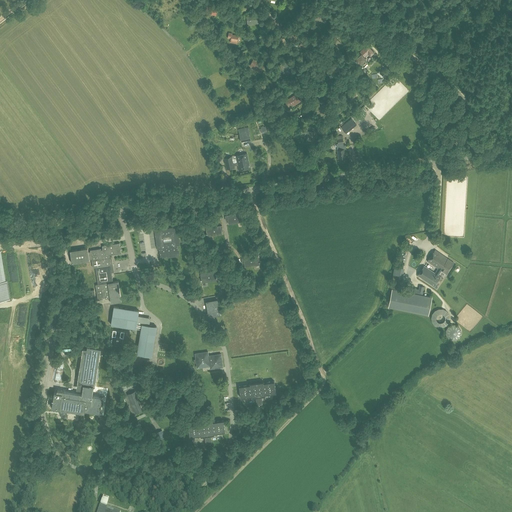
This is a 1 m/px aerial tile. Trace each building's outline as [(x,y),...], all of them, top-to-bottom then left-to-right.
[(209,15),(216,16),(217,10),(220,11),(221,5),(218,5),(217,8),(211,7),(207,6),(205,14),(209,15)] [(315,20),(326,22),(326,17),(328,17),(328,14),(327,14),(327,13),(316,12),(315,20)] [(247,17),(248,25),(259,24),(258,16),(247,17)] [(231,39),(230,42),(237,44),(238,38),(238,36),(232,35),(233,33),(229,32),(227,38),(231,39)] [(330,41),(335,47),(340,43),(336,37),(330,41)] [(299,46),(304,50),(307,46),(309,47),(313,42),(308,39),(306,41),(304,39),(299,46)] [(353,58),(358,63),(359,62),(361,63),(365,59),(364,57),(368,54),(370,57),(374,53),(367,45),(353,58)] [(255,70),(261,73),(265,66),(259,62),(254,59),(250,66),(255,69),(255,70)] [(278,67),(284,72),(283,73),(285,75),(289,71),(292,73),(295,71),(292,68),(291,69),(284,61),(278,67)] [(323,68),(325,76),(328,75),(329,76),(340,71),(337,63),(323,68)] [(380,73),(385,77),(391,71),(386,67),(380,73)] [(346,92),(350,99),(356,96),(354,92),(357,90),(354,85),(351,87),(352,89),(346,92)] [(284,101),(289,108),(303,100),(301,98),(299,99),(296,94),(284,101)] [(320,114),(321,116),(327,114),(326,107),(328,106),(327,100),(322,102),(323,105),(315,107),(317,114),(320,113),(320,114)] [(356,124),(352,120),(342,128),(346,132),(356,124)] [(239,129),(240,139),(251,136),(249,127),(239,129)] [(307,140),(313,140),(314,132),(307,131),(308,129),(301,129),(300,135),(307,136),(307,140)] [(337,150),(339,158),(345,157),(344,150),(346,150),(345,145),(344,145),(342,135),(337,136),(337,139),(338,144),(339,144),(339,150),(337,150)] [(238,165),(239,170),(250,168),(247,153),(236,156),(237,162),(233,163),(232,157),(225,158),(227,169),(234,167),(234,166),(238,165)] [(228,219),(229,224),(243,222),(242,213),(227,215),(225,216),(226,219),(228,219)] [(222,225),(221,226),(206,228),(207,236),(222,234),(221,229),(222,229),(222,225)] [(159,248),(160,258),(179,255),(178,245),(180,245),(177,227),(154,230),(157,248),(159,248)] [(110,298),(111,303),(121,301),(118,281),(113,282),(111,265),(113,265),(112,257),(111,257),(110,255),(121,253),(120,243),(102,246),(103,249),(101,250),(100,249),(90,250),(90,251),(88,252),(87,248),(70,251),(72,264),(89,261),(89,260),(91,259),(93,268),(95,267),(98,284),(95,285),(98,300),(103,299),(103,298),(105,297),(105,299),(110,298)] [(427,262),(436,268),(441,260),(436,257),(440,252),(435,249),(427,262)] [(0,300),(10,299),(7,281),(5,281),(1,251),(0,251),(0,300)] [(426,281),(434,286),(440,277),(438,276),(441,271),(446,274),(454,263),(440,252),(436,257),(441,260),(436,268),(437,269),(434,273),(432,271),(426,281)] [(244,258),(241,259),(242,262),(244,262),(245,267),(260,265),(258,256),(244,258)] [(417,275),(426,281),(432,271),(424,266),(417,275)] [(216,272),(215,272),(201,274),(202,282),(216,280),(215,275),(217,275),(216,272)] [(391,288),(405,290),(405,287),(400,286),(402,275),(393,273),(390,287),(391,288)] [(411,292),(422,295),(424,287),(421,286),(420,290),(411,289),(411,292)] [(388,307),(428,315),(432,297),(392,289),(388,307)] [(206,302),(209,317),(220,315),(217,300),(206,302)] [(137,354),(152,357),(157,326),(148,325),(149,318),(138,316),(139,311),(114,306),(111,324),(141,329),(137,354)] [(111,345),(122,347),(124,332),(113,330),(111,345)] [(87,349),(83,348),(77,384),(83,385),(82,394),(57,390),(57,393),(54,392),(52,408),(84,413),(85,411),(100,413),(102,397),(92,396),(94,387),(95,387),(101,349),(87,347),(87,349)] [(211,366),(212,369),(223,367),(221,354),(208,356),(208,352),(195,354),(196,359),(193,360),(194,363),(196,363),(197,368),(211,366)] [(259,381),(256,382),(260,405),(263,405),(262,396),(265,396),(265,394),(276,393),(276,392),(273,393),(273,388),(275,387),(274,381),(263,383),(263,382),(260,382),(259,381)] [(243,397),(240,397),(241,398),(252,396),(252,397),(255,397),(256,406),(260,405),(256,382),(253,382),(253,383),(250,383),(250,385),(239,386),(240,392),(242,392),(243,397)] [(127,394),(135,414),(143,410),(135,391),(127,394)] [(205,421),(209,444),(212,444),(211,435),(214,435),(214,433),(225,432),(225,431),(222,432),(222,427),(224,426),(223,420),(212,422),(212,421),(209,421),(208,420),(205,421)] [(189,436),(190,437),(201,435),(201,436),(204,436),(205,445),(209,444),(205,421),(202,421),(202,422),(199,422),(199,424),(188,425),(189,431),(191,431),(192,436),(189,436)] [(156,432),(159,440),(165,438),(162,430),(156,432)]
